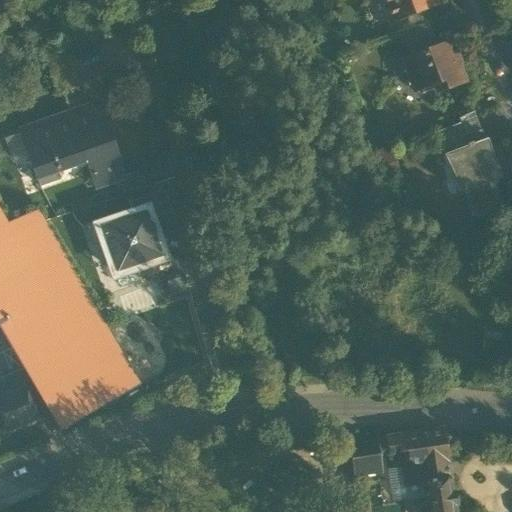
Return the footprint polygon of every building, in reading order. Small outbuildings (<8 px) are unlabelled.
[(382,0),(391,22),(434,5),(432,0),(382,0)] [(401,33),(410,58),(437,48),(427,23),(401,33)] [(433,83),(436,92),(463,82),(448,43),(437,48),(410,58),(404,60),(415,89),(433,83)] [(47,63),(58,93),(81,84),(70,54),(47,63)] [(95,187),(123,177),(114,154),(112,155),(94,105),(78,111),(80,116),(71,119),(70,117),(59,120),(58,118),(19,132),(33,172),(54,165),(55,168),(57,167),(55,162),(85,152),(92,170),(89,171),(95,187)] [(455,119),(457,124),(459,124),(464,137),(480,131),(473,113),(455,119)] [(437,147),(464,137),(459,124),(457,124),(432,134),(437,147)] [(463,193),(474,221),(505,209),(489,166),(493,165),(480,130),(480,131),(464,137),(437,147),(441,158),(451,155),(464,190),(462,191),(463,193)] [(377,171),(392,168),(389,148),(374,150),(377,171)] [(451,155),(441,158),(459,194),(463,193),(462,191),(464,190),(451,155)] [(146,210),(150,221),(173,214),(164,189),(128,202),(132,215),(146,210)] [(98,227),(115,275),(163,258),(150,221),(146,210),(132,215),(98,227)] [(0,335),(58,431),(137,383),(34,212),(7,223),(0,211),(0,335)] [(167,280),(172,295),(187,290),(182,275),(167,280)] [(0,394),(0,434),(0,435),(40,419),(26,385),(0,394)] [(423,498),(424,511),(455,511),(450,479),(442,429),(404,434),(406,445),(409,468),(418,466),(421,484),(423,498)] [(387,448),(399,446),(406,445),(404,434),(385,437),(387,448)] [(348,443),(353,477),(380,472),(374,439),(348,443)] [(404,487),(421,484),(418,466),(409,468),(406,445),(399,446),(402,468),(404,487)] [(390,503),(423,498),(421,484),(404,487),(402,468),(386,470),(390,503)]
